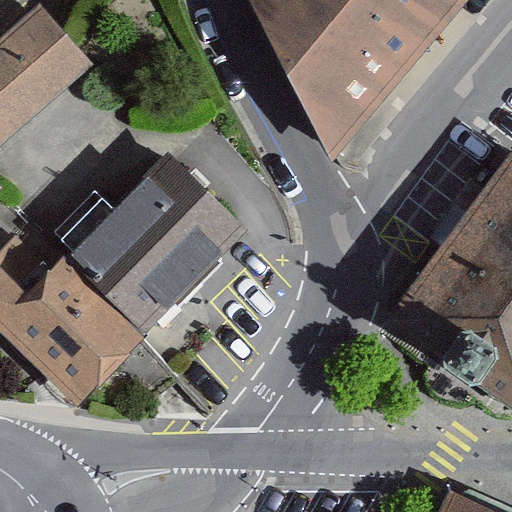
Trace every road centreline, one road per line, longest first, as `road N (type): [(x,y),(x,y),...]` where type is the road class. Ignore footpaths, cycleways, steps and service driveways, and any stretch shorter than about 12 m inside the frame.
road 1 (residential): [(248,448),(324,326),(340,264),(335,223),(216,0)]
road 2 (residential): [(511,456),(248,448)]
road 3 (residential): [(248,448),(103,450),(17,480)]
